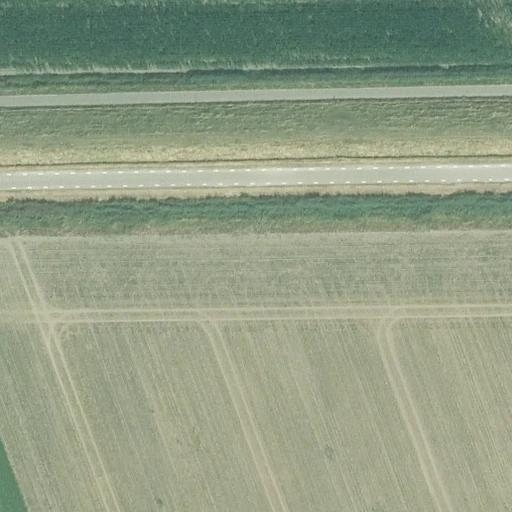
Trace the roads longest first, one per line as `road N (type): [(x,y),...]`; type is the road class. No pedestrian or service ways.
road 1 (unclassified): [(0,106),(511,95)]
road 2 (tertiary): [(511,174),(0,182)]
